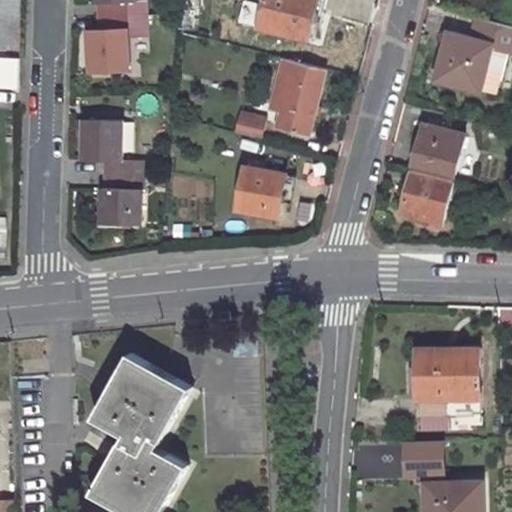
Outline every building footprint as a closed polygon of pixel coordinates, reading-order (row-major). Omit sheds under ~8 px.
[(0,0),(0,48),(16,49),(18,0),(0,0)] [(97,0),(97,15),(128,15),(128,4),(135,5),(134,0),(97,0)] [(308,42),(318,0),(265,0),(263,8),(245,3),(240,23),(308,42)] [(89,31),(88,73),(126,73),(128,15),(97,15),(97,31),(89,31)] [(436,83),(482,94),(482,92),(489,67),(494,49),(511,52),(511,27),(479,18),(473,39),(449,33),(436,83)] [(0,52),(0,104),(16,105),(18,53),(0,52)] [(284,115),(281,127),(308,133),(324,71),(284,61),(279,78),(292,82),(289,96),(276,93),(272,111),(284,115)] [(489,67),(482,92),(497,96),(504,71),(489,67)] [(239,117),(234,132),(259,139),(263,123),(239,117)] [(98,161),(98,175),(140,178),(141,163),(123,162),(124,123),(86,121),(84,160),(98,161)] [(426,125),(415,168),(455,178),(466,135),(426,125)] [(246,167),(238,211),(286,220),(294,178),(287,177),(287,175),(246,167)] [(415,168),(414,170),(402,213),(442,223),(455,178),(415,168)] [(98,175),(96,190),(103,191),(101,224),(140,226),(142,192),(139,192),(140,178),(98,175)] [(419,365),(420,396),(451,396),(451,411),(481,411),(481,348),(420,348),(419,365)] [(160,449),(149,443),(153,436),(163,442),(194,387),(133,354),(97,417),(127,434),(120,448),(117,447),(93,491),(132,511),(164,511),(190,466),(160,449)] [(420,396),(420,410),(451,411),(451,396),(420,396)] [(153,436),(149,443),(160,449),(163,442),(153,436)] [(407,475),(451,474),(449,437),(406,439),(407,475)] [(484,511),(483,482),(428,483),(428,511),(484,511)] [(15,511),(15,501),(0,501),(0,511),(15,511)]
